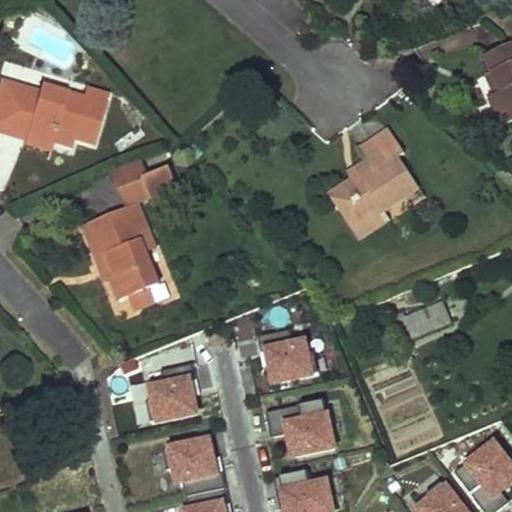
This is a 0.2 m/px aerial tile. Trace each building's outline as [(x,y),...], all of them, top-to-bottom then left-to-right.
[(511,45),(486,57),(494,74),(503,95),(497,97),(492,99),(505,129),(511,125),(511,45)] [(494,74),(488,77),(497,97),(503,95),(494,74)] [(40,94),(4,83),(0,97),(0,133),(18,139),(21,129),(30,132),(29,135),(54,142),(73,148),(76,140),(95,146),(109,97),(87,90),(84,100),(43,88),(40,94)] [(30,132),(21,129),(18,139),(27,142),(27,144),(51,151),(54,142),(29,135),(30,132)] [(419,191),(398,159),(405,155),(389,131),(374,141),(361,150),(368,162),(372,167),(359,176),(362,180),(356,184),(354,181),(331,197),(353,229),(381,209),(385,214),(419,191)] [(368,162),(349,174),(354,181),(356,184),(362,180),(359,176),(372,167),(368,162)] [(138,208),(84,229),(98,262),(103,259),(107,270),(114,268),(118,278),(112,281),(113,283),(121,303),(130,299),(136,312),(156,305),(151,291),(161,287),(148,255),(143,243),(151,240),(138,208)] [(381,209),(353,229),(361,241),(390,222),(385,214),(381,209)] [(151,240),(143,243),(148,255),(156,251),(151,240)] [(103,259),(98,262),(108,285),(113,283),(112,281),(118,278),(114,268),(107,270),(103,259)] [(444,304),(406,320),(415,340),(453,325),(444,304)] [(290,332),(259,339),(263,355),(269,353),(272,368),(276,386),(320,376),(315,356),(309,357),(306,344),(294,347),(290,332)] [(266,370),(272,368),(269,353),(263,355),(266,370)] [(194,366),(163,373),(166,388),(153,391),(156,403),(149,405),(153,425),(198,415),(194,398),(191,383),(197,382),(194,366)] [(197,382),(191,383),(194,398),(201,397),(197,382)] [(326,402),(267,415),(271,431),(289,427),(290,436),(295,459),(336,450),(326,402)] [(289,427),(271,431),(273,440),(290,436),(289,427)] [(214,460),(210,443),(165,452),(170,473),(177,472),(180,484),(184,483),(190,511),(225,511),(224,507),(230,506),(223,474),(217,475),(214,460)] [(511,484),(511,465),(496,445),(457,475),(485,511),(499,511),(504,508),(496,498),(503,492),(511,484)] [(220,459),(214,460),(217,475),(223,474),(220,459)] [(309,473),(275,480),(278,496),(285,495),(288,511),(333,511),(328,485),(312,488),(309,473)] [(465,511),(444,484),(427,497),(431,503),(421,510),(422,511),(465,511)] [(511,503),(503,492),(496,498),(504,508),(511,503)] [(285,495),(278,496),(281,511),(284,511),(288,511),(285,495)]
